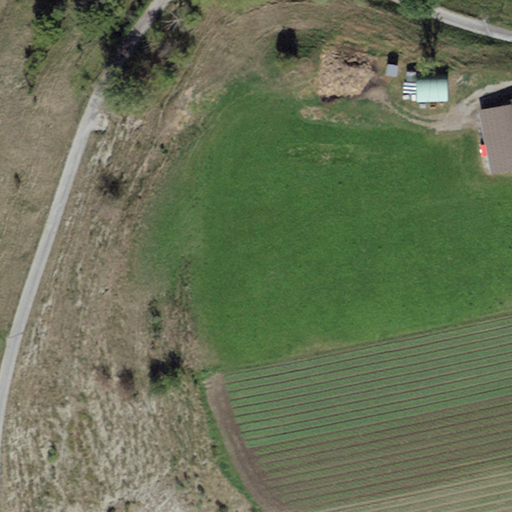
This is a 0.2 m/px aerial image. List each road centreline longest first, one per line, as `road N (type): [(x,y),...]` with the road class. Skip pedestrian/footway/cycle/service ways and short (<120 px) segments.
road 1 (track): [(0,408),(93,110),(162,0)]
road 2 (track): [(396,0),(511,36)]
